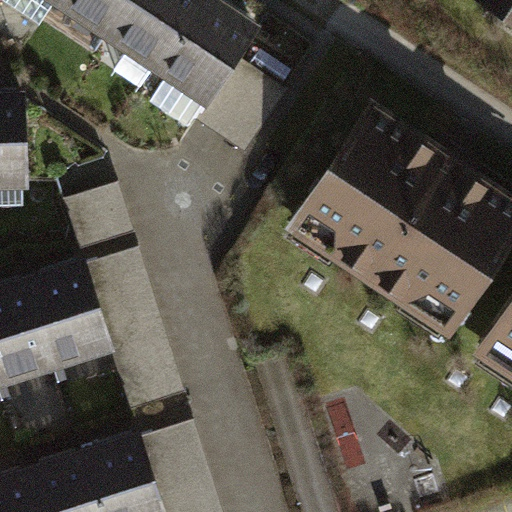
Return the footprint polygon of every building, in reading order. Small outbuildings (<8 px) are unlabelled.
[(125,0),(66,0),(107,27),(125,0)] [(198,0),(125,0),(107,27),(157,61),(198,0)] [(253,27),(212,0),(198,0),(157,61),(208,95),(253,27)] [(25,95),(0,96),(0,177),(28,176),(25,95)] [(511,198),(371,106),(293,225),(449,328),(511,233),(511,198)] [(129,175),(72,191),(87,247),(144,232),(129,175)] [(87,259),(29,278),(55,355),(112,335),(87,259)] [(29,278),(0,287),(0,372),(55,355),(29,278)] [(511,308),(482,353),(511,373),(511,308)] [(142,434),(84,453),(104,511),(162,511),(168,510),(142,434)] [(104,511),(84,453),(27,472),(40,511),(104,511)] [(40,511),(27,472),(0,481),(0,511),(40,511)]
